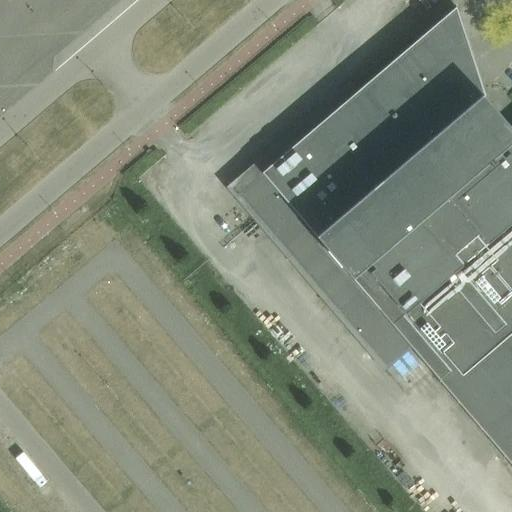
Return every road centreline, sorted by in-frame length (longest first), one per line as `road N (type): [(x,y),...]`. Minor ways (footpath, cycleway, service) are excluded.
road 1 (unclassified): [(0,233),(149,105)]
road 2 (unclassified): [(149,105),(273,0)]
road 3 (unclassified): [(100,48),(0,133)]
